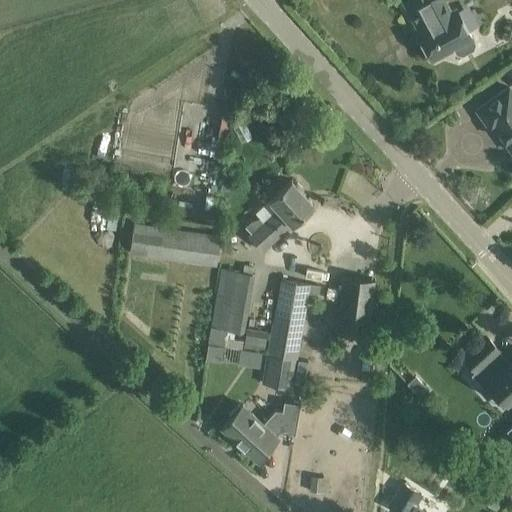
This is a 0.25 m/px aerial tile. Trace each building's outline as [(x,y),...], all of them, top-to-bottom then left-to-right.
[(415,31),(416,32),(431,60),(452,49),(454,53),(461,54),(471,49),(473,43),(470,39),(473,37),(457,8),(449,12),(442,0),(403,0),(419,29),(415,31)] [(511,92),(509,87),(477,109),(490,128),(494,126),(511,151),(511,92)] [(291,179),(277,193),(269,199),(278,209),(263,222),(258,217),(251,220),(245,226),(251,233),(249,235),(262,250),(291,223),(292,224),(314,205),(291,179)] [(220,236),(134,224),(129,251),(216,264),(220,236)] [(242,332),(252,273),(229,269),(225,292),(218,291),(211,327),(242,332)] [(367,332),(374,279),(343,275),(336,327),(367,332)] [(282,278),(263,382),(291,387),(309,283),(282,278)] [(264,349),(266,331),(245,328),(243,346),(264,349)] [(242,345),(243,337),(226,335),(225,343),(242,345)] [(487,337),(465,358),(476,370),(494,353),(499,349),(487,337)] [(372,350),(363,349),(362,362),(370,363),(372,350)] [(511,358),(505,365),(494,353),(476,370),(471,374),(502,407),(507,403),(507,404),(510,402),(511,403),(511,358)] [(300,404),(284,401),(282,410),(275,409),(263,423),(242,404),(241,405),(238,403),(229,414),(231,416),(221,427),(236,440),(235,441),(236,441),(237,440),(242,445),(241,446),(242,447),(243,446),(257,459),(277,436),(276,435),(279,431),(295,434),(300,404)] [(493,477),(489,482),(485,478),(473,494),(482,501),(473,511),(493,511),(511,491),(493,477)] [(402,481),(388,504),(399,511),(410,511),(423,494),(402,481)]
